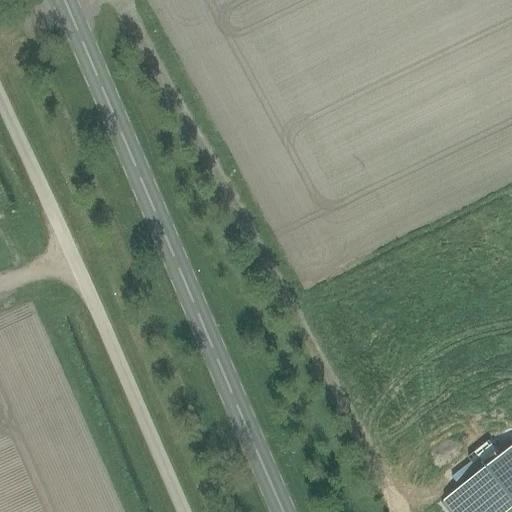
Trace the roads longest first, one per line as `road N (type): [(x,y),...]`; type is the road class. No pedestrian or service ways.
road 1 (primary): [(290,511),(57,0)]
road 2 (unclassified): [(181,511),(0,100)]
